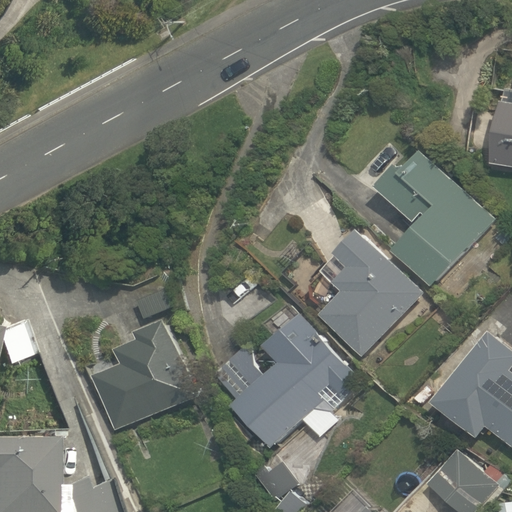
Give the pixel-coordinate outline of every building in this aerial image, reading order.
[(505,98),(494,161),(511,164),(511,86),(508,99),(505,98)] [(500,218),(426,147),(407,166),(400,160),(378,183),(417,220),(426,211),(429,213),(396,248),(434,285),(462,255),(472,266),(486,253),(476,242),(500,218)] [(343,292),(321,313),(365,356),(428,291),(362,226),(338,250),(342,254),(329,266),(340,277),(337,280),(340,284),(337,286),(343,292)] [(239,400),(235,404),(274,447),(305,419),(322,438),(342,420),(335,411),(356,391),(352,386),(363,375),(304,311),(267,343),(283,360),(268,374),(259,364),(255,340),(216,375),(239,400)] [(124,361),(95,373),(119,429),(203,395),(169,316),(140,329),(143,337),(118,347),(124,361)] [(20,322),(0,331),(0,351),(6,364),(34,351),(20,322)] [(511,342),(494,328),(437,399),(480,436),(490,425),(511,442),(511,342)] [(54,511),(54,438),(0,437),(0,511),(54,511)] [(462,453),(435,483),(467,511),(485,511),(505,491),(462,453)] [(386,460),(331,511),(403,511),(420,496),(386,460)] [(81,478),(61,486),(62,501),(66,511),(122,511),(109,480),(87,489),(81,478)]
